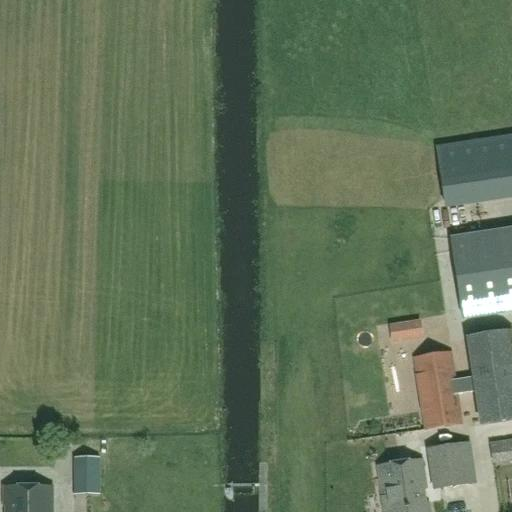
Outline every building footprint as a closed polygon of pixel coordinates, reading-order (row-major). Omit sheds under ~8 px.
[(511,138),(439,149),(446,196),(511,186),(511,138)] [(511,312),(511,231),(451,240),(463,320),(511,312)] [(451,354),(415,360),(426,431),(462,425),(457,395),(477,392),(482,426),(511,421),(511,333),(469,338),(475,379),(455,382),(451,354)] [(0,422),(41,421),(40,377),(0,378),(0,422)] [(502,460),(499,441),(491,443),(493,461),(502,460)] [(435,450),(441,489),(476,484),(470,444),(435,450)] [(73,493),(100,493),(100,459),(73,459),(73,493)] [(426,490),(422,461),(378,467),(385,511),(429,511),(428,503),(425,502),(424,492),(426,490)] [(255,487),(266,487),(273,487),(273,485),(266,485),(255,485),(255,483),(254,483),(254,485),(244,485),(233,485),(233,484),(229,484),(229,485),(223,485),(217,485),(217,487),(223,487),(226,487),(225,488),(224,491),(224,495),(225,497),(226,498),(229,500),(232,501),(234,501),(234,495),(234,487),(244,487),(253,487),(253,494),(253,497),(255,497),(255,493),(255,491),(255,487)] [(2,487),(2,508),(5,508),(4,511),(54,511),(55,487),(2,487)]
